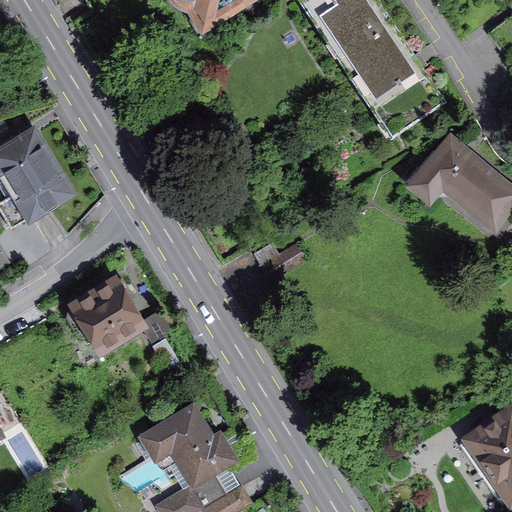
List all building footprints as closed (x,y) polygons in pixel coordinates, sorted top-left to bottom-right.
[(180,0),(183,3),(193,6),(204,25),(243,0),(180,0)] [(301,0),(340,57),(391,23),(375,0),(301,0)] [(444,102),(391,23),(340,57),(392,135),(390,136),(390,137),(444,102)] [(24,137),(0,151),(0,167),(15,193),(0,202),(0,210),(11,228),(49,206),(50,207),(73,193),(40,138),(38,138),(35,137),(27,142),(24,137)] [(450,139),(420,174),(439,188),(442,185),(495,228),(511,202),(511,188),(488,170),(486,173),(462,153),(464,150),(450,139)] [(0,265),(9,262),(0,239),(0,265)] [(285,253),(252,272),(260,285),(293,266),(285,253)] [(76,307),(68,311),(67,317),(78,336),(84,338),(92,333),(101,348),(141,324),(131,309),(134,304),(132,298),(128,296),(124,296),(115,281),(75,305),(76,307)] [(167,511),(199,511),(216,502),(228,495),(213,470),(233,458),(219,436),(213,440),(193,407),(144,436),(156,456),(173,446),(194,482),(162,502),(167,511)] [(511,500),(511,407),(469,438),(482,458),(480,460),(479,463),(492,481),(495,481),(497,480),(511,500)] [(242,487),(228,495),(216,502),(222,511),(233,511),(251,502),(242,487)]
